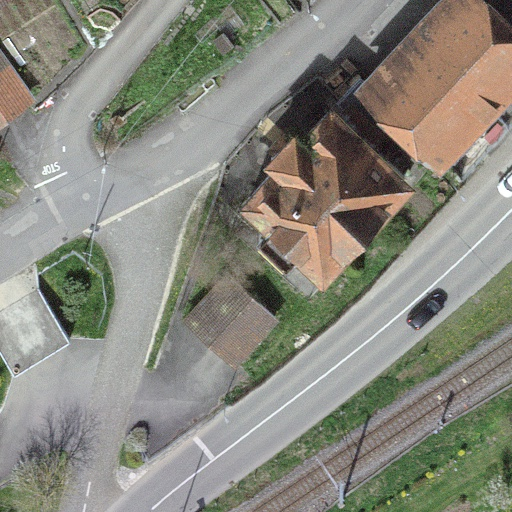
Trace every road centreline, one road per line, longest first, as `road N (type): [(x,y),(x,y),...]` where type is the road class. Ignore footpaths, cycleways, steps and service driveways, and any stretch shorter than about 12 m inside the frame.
road 1 (primary): [(511,204),(427,290),(147,511)]
road 2 (residential): [(86,511),(144,300),(143,253),(119,192)]
road 3 (residential): [(119,192),(266,79),(351,0)]
road 4 (residential): [(84,211),(54,168),(51,142),(86,112),(171,0)]
